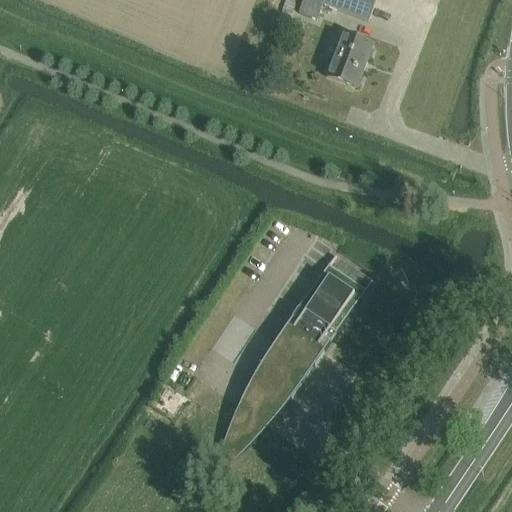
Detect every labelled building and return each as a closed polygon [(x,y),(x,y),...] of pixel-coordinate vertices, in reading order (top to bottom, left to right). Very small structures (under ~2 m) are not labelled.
[(267,0),(260,21),(271,26),(280,0),(267,0)] [(298,0),(287,0),(284,9),(294,13),(298,0)] [(378,0),(305,0),(300,17),(318,24),(324,8),(369,25),(378,0)] [(357,91),(373,48),(343,37),(327,80),(357,91)] [(325,356),(373,284),(372,284),(366,293),(330,270),(337,260),(336,259),(278,344),(265,365),(249,391),(283,414),(304,386),(325,356)] [(271,428),(241,408),(236,419),(230,432),(220,457),(212,482),(233,465),(253,447),(271,428)]
